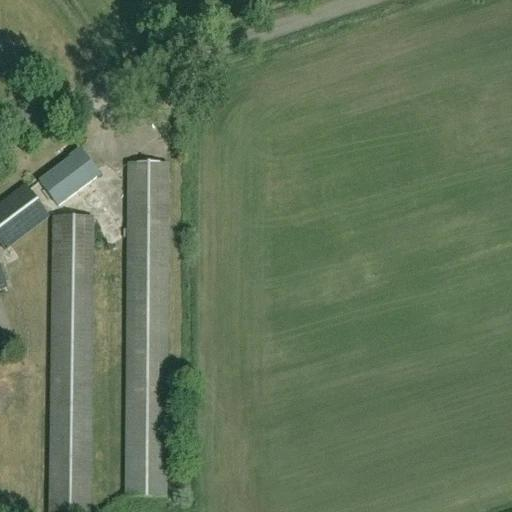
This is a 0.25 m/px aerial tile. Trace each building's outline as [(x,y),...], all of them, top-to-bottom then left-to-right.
[(192,42),(201,39),(199,33),(189,36),(192,42)] [(38,183),(57,208),(96,180),(77,154),(38,183)] [(165,500),(167,166),(127,166),(125,499),(165,500)] [(0,248),(3,253),(46,221),(21,190),(0,205),(0,248)] [(88,511),(93,220),(53,220),(48,511),(88,511)] [(0,329),(7,350),(16,347),(0,299),(0,291),(5,290),(0,274),(0,329)]
